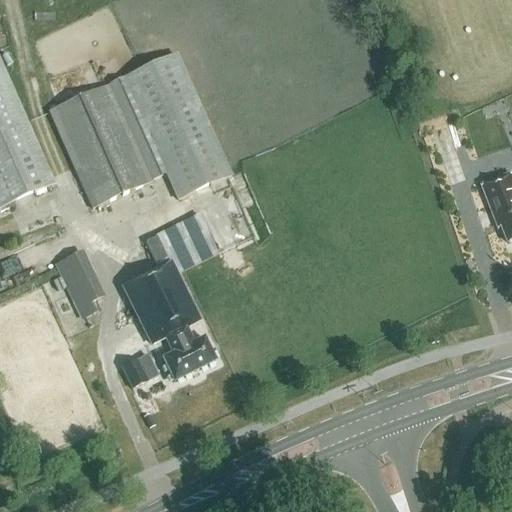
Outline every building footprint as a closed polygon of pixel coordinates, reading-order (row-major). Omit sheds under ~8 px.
[(229,179),(174,59),(106,90),(149,184),(164,177),(176,203),(229,179)] [(0,74),(0,212),(52,188),(0,74)] [(150,186),(149,184),(106,90),(47,117),(90,213),(150,186)] [(511,176),(483,188),(500,231),(503,229),(509,245),(511,243),(511,176)] [(201,221),(158,242),(174,276),(218,254),(201,221)] [(146,245),(156,266),(166,261),(156,240),(146,245)] [(60,267),(81,311),(103,301),(82,257),(60,267)] [(162,364),(163,364),(174,386),(215,365),(204,343),(204,341),(194,346),(186,331),(198,324),(169,268),(122,292),(151,348),(164,342),(172,358),(161,363),(162,364)] [(120,369),(131,391),(146,384),(135,362),(120,369)]
